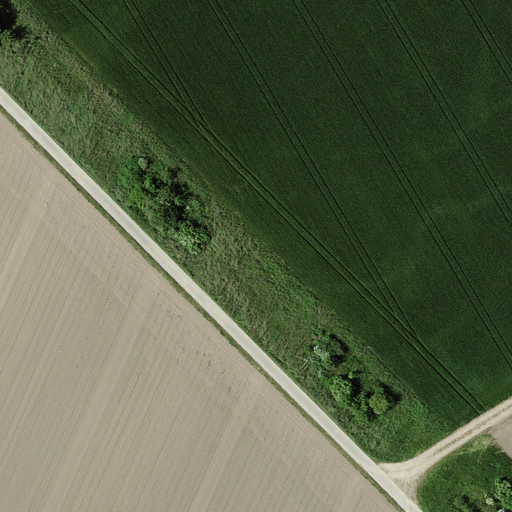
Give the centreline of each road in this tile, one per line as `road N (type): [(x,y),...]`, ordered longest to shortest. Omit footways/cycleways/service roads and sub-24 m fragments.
road 1 (track): [(0,94),(414,511)]
road 2 (track): [(511,405),(388,485)]
